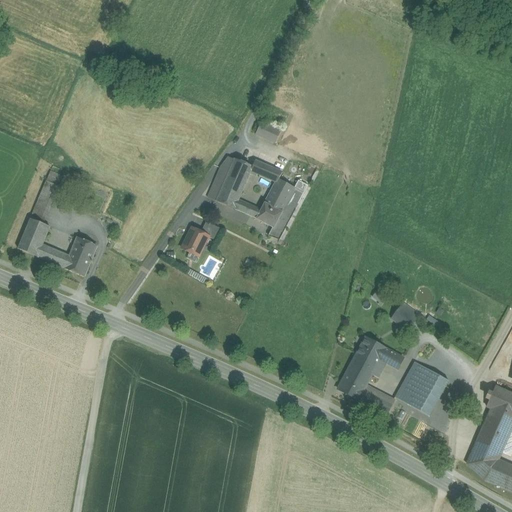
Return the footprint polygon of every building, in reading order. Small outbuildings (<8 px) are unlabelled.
[(259,121),(253,135),(276,144),(282,131),(259,121)] [(253,166),(235,158),(217,200),(235,209),(239,200),(252,172),(254,166),(253,166)] [(283,173),(255,161),(253,166),(254,166),(252,172),(278,183),(279,180),(280,180),(283,173)] [(45,217),(63,175),(50,169),(32,212),(45,217)] [(278,183),(266,204),(282,213),(288,203),(296,189),(280,180),(279,180),(278,183)] [(256,206),(239,200),(235,209),(252,216),(256,206)] [(282,213),(266,204),(258,218),(275,227),(281,216),(282,213)] [(32,216),(19,249),(37,256),(51,224),(32,216)] [(209,237),(192,229),(182,249),(190,253),(194,252),(200,254),(209,237)] [(91,261),(71,253),(65,268),(85,276),(91,261)] [(209,255),(198,276),(194,274),(192,277),(206,284),(219,260),(209,255)] [(403,358),(369,340),(366,339),(357,355),(369,361),(384,369),(387,362),(398,368),(403,358)] [(369,361),(357,355),(348,373),(368,384),(373,374),(380,377),(384,369),(369,361)] [(416,362),(395,397),(397,399),(428,417),(449,381),(416,362)] [(511,380),(511,364),(506,362),(500,376),(511,380)] [(368,384),(348,373),(340,389),(342,390),(359,400),(368,384)] [(511,395),(495,388),(487,408),(492,410),(511,418),(511,395)] [(423,420),(426,416),(393,401),(389,411),(397,415),(399,410),(423,420)] [(477,444),(501,454),(511,426),(511,418),(492,410),(477,444)] [(511,455),(511,426),(501,454),(511,457),(511,455)] [(495,460),(498,461),(501,454),(477,444),(475,451),(495,460)] [(486,481),(495,460),(475,451),(469,467),(486,481)] [(511,467),(498,461),(495,460),(486,481),(511,492),(511,467)]
